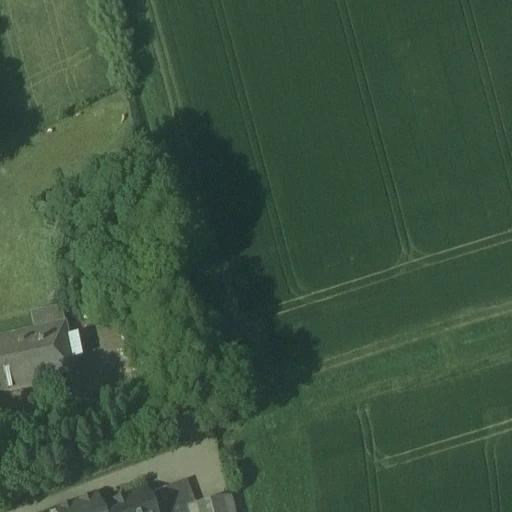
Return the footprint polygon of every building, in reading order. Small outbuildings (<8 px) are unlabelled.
[(35,333),(0,340),(0,395),(77,378),(65,326),(64,326),(60,309),(31,316),(35,333)] [(148,388),(78,404),(84,429),(154,413),(148,388)] [(187,483),(162,492),(169,511),(198,511),(196,508),(187,483)] [(129,502),(102,511),(99,511),(97,511),(152,511),(145,494),(128,500),(129,502)] [(94,498),(57,511),(97,511),(99,511),(94,498)] [(232,511),(229,498),(196,508),(198,511),(232,511)]
